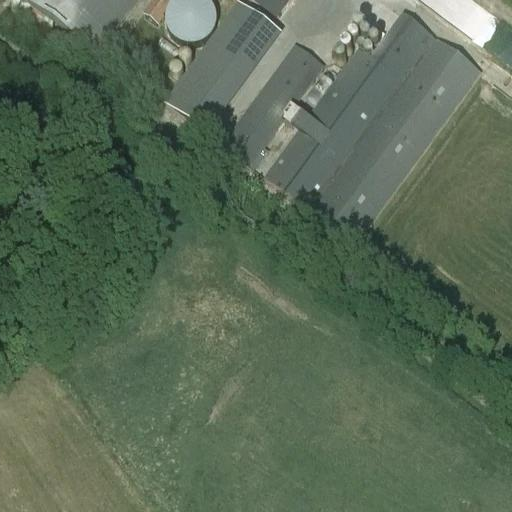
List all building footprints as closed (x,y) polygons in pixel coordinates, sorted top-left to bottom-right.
[(12,0),(98,62),(142,0),(12,0)] [(161,28),(178,2),(174,0),(159,0),(147,19),(161,28)] [(249,0),(279,22),(294,0),(249,0)] [(172,2),(171,47),(215,48),(216,3),(172,2)] [(241,11),(228,30),(259,52),(273,34),(241,11)] [(263,183),(314,221),(441,49),(434,44),(403,21),(371,64),(358,55),(263,183)] [(441,49),(314,221),(355,251),(482,77),(441,49)] [(323,72),(294,51),(224,148),(253,170),(323,72)]
